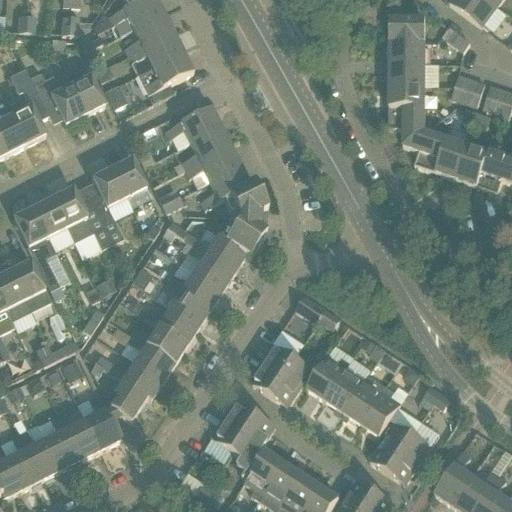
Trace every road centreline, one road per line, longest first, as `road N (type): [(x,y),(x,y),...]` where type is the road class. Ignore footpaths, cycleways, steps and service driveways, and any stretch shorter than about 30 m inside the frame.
road 1 (residential): [(355,0),(340,52),(340,114),(405,225),(447,242),(511,232)]
road 2 (residential): [(102,511),(128,497),(172,448),(277,288),(302,265)]
road 3 (tertiary): [(382,256),(236,0)]
road 4 (unknown): [(223,371),(430,507)]
road 5 (residential): [(0,199),(218,88)]
road 6 (residential): [(302,265),(294,234),(218,88)]
road 7 (tertiary): [(398,290),(436,362),(484,417),(511,431)]
road 8 (tertiary): [(511,393),(398,290)]
